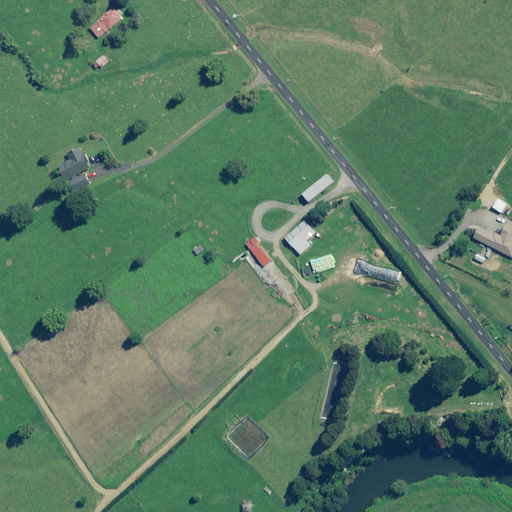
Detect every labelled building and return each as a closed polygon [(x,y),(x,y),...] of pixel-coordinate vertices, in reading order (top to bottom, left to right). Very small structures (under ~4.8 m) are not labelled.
[(103,15),(103,16),(90,27),(99,38),(123,19),(114,8),(109,12),(108,11),(103,15)] [(104,56),(97,61),(93,64),(96,68),(99,65),(102,68),(109,62),(104,56)] [(66,179),(73,176),(74,179),(69,181),(74,194),(91,186),(86,174),(79,177),(78,174),(90,168),(82,149),(69,154),(72,162),(61,167),(66,179)] [(334,183),(328,175),(304,194),(310,202),(334,183)] [(508,205),(500,199),(494,208),(502,213),(508,205)] [(316,233),(305,221),(286,238),(301,255),(311,246),(307,241),(316,233)] [(511,227),(506,225),(501,236),(495,233),(494,234),(480,227),(475,239),(511,257),(511,227)] [(264,267),(272,261),(261,246),(262,245),(257,237),(248,245),(264,267)] [(205,250),(202,245),(194,250),(198,255),(205,250)]
